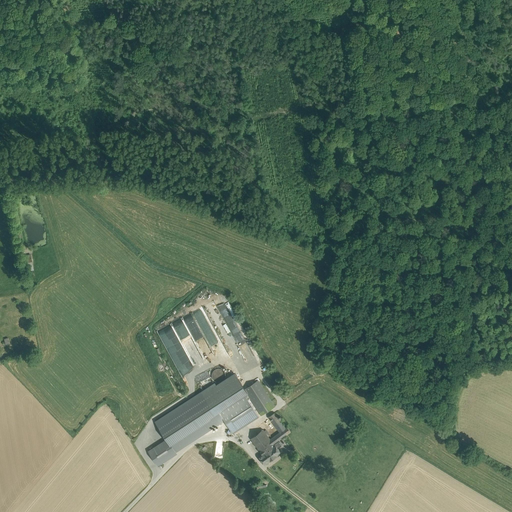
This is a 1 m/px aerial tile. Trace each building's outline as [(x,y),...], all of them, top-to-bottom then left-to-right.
[(231,360),(233,360),(244,356),(241,349),(245,350),(249,349),(246,342),(244,342),(239,344),(238,341),(226,337),(234,334),(235,334),(236,330),(222,297),(211,302),(211,305),(206,307),(204,306),(206,312),(213,314),(210,315),(213,316),(210,318),(213,325),(212,329),(212,330),(212,332),(220,334),(231,360)] [(160,371),(166,367),(159,357),(153,360),(160,371)] [(225,378),(226,375),(225,373),(224,371),(221,369),(219,369),(216,369),(214,371),(212,373),(212,376),(212,378),(214,380),(216,382),(219,382),(221,382),(224,380),(225,378)] [(215,384),(201,393),(215,414),(219,411),(245,395),(248,400),(250,398),(245,389),(235,374),(217,386),(215,384)] [(258,381),(245,389),(258,409),(261,415),(275,406),(258,381)] [(156,422),(167,439),(175,452),(176,452),(180,449),(180,448),(224,420),(219,411),(215,414),(201,393),(156,422)] [(245,395),(219,411),(224,420),(233,433),(238,430),(235,424),(251,414),(254,420),(259,417),(255,411),(258,409),(250,398),(248,400),(245,395)] [(286,428),(275,413),(268,417),(280,432),(286,428)] [(280,432),(270,439),(272,442),(274,444),(291,432),(287,427),(286,428),(280,432)] [(263,430),(251,439),(260,452),(272,442),(270,439),(263,430)] [(175,452),(167,439),(149,451),(158,466),(177,454),(176,452),(175,452)] [(272,442),(260,452),(263,455),(259,458),(264,465),(270,461),(277,456),(277,455),(281,452),(275,445),(275,446),(274,444),(272,442)] [(225,443),(217,443),(215,458),(223,459),(224,447),(225,443)]
